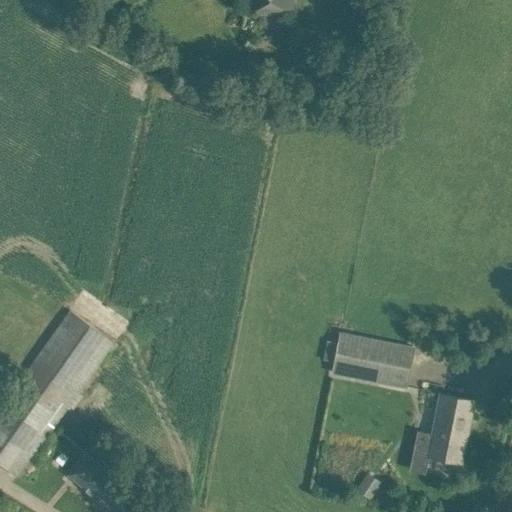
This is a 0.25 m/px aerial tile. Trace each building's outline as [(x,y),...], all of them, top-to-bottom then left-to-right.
[(251,0),(251,11),(293,11),(292,0),(251,0)] [(0,410),(0,463),(18,476),(69,406),(73,408),(83,393),(80,391),(115,342),(72,311),(0,410)] [(332,371),(406,386),(414,346),(340,331),(332,371)] [(417,433),(413,450),(429,453),(429,454),(461,461),(461,460),(459,459),(464,433),(466,433),(473,400),(454,396),(441,393),(432,436),(417,433)] [(66,472),(113,511),(137,511),(146,502),(84,451),(66,472)] [(372,495),(379,478),(366,472),(358,489),(372,495)]
